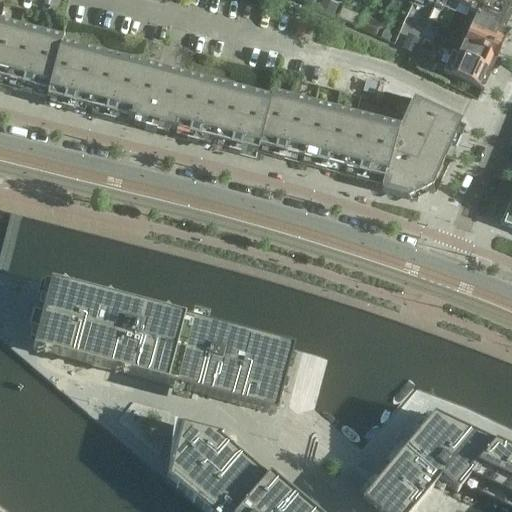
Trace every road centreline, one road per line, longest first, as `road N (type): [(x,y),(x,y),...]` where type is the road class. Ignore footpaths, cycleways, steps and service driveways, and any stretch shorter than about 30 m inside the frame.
road 1 (secondary): [(443,265),(263,206),(0,139)]
road 2 (secondary): [(0,168),(225,224),(431,289)]
road 3 (residential): [(443,265),(511,115)]
